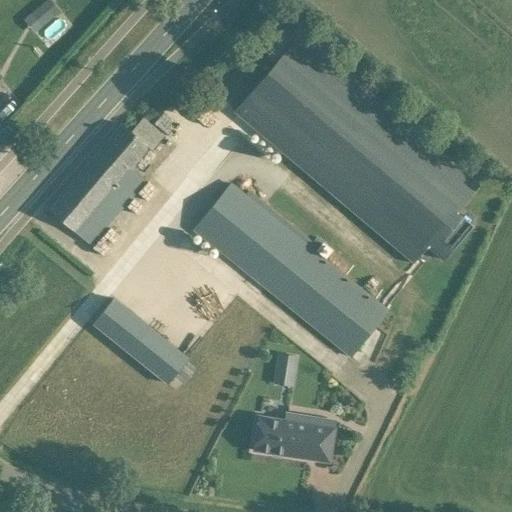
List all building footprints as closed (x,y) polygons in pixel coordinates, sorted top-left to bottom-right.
[(45,23),(61,10),(52,0),(46,0),(34,10),(45,23)] [(302,38),(237,114),(387,241),(413,263),(427,246),(442,260),(472,225),(456,212),(479,185),(454,165),(302,38)] [(48,210),(64,223),(91,245),(144,183),(128,169),(147,147),(151,150),(163,136),(142,118),(131,132),(121,124),(48,210)] [(194,228),(352,356),(389,310),(323,257),(243,192),(231,182),(194,228)] [(245,194),(327,259),(333,251),(316,237),(312,241),(248,190),(245,194)] [(168,383),(189,357),(113,296),(92,322),(168,383)] [(299,353),(278,350),(274,376),(295,379),(299,353)] [(252,450),(328,462),(334,421),(283,413),(282,421),(257,417),(252,450)]
